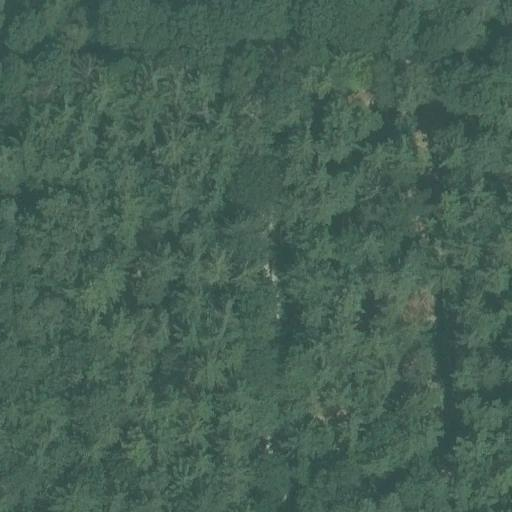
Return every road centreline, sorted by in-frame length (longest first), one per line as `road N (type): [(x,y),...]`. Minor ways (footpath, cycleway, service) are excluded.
road 1 (track): [(250,52),(275,511)]
road 2 (track): [(0,67),(250,52)]
road 3 (track): [(511,90),(264,51)]
